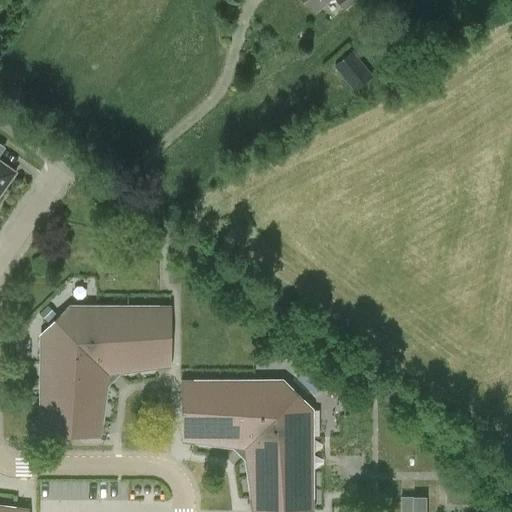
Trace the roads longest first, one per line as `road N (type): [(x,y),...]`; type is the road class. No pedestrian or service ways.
road 1 (residential): [(511,484),(67,163)]
road 2 (residential): [(183,511),(179,487),(151,468),(0,459)]
